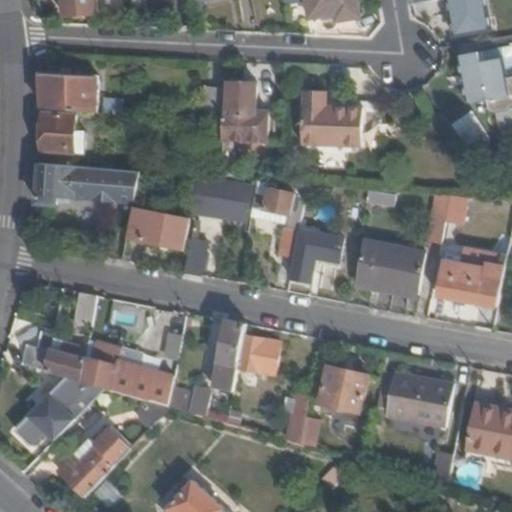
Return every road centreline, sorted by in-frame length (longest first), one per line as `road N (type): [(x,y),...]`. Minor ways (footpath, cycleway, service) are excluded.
road 1 (residential): [(0,268),(511,371)]
road 2 (residential): [(395,0),(399,22),(371,61),(3,42)]
road 3 (residential): [(0,246),(8,171),(3,42)]
